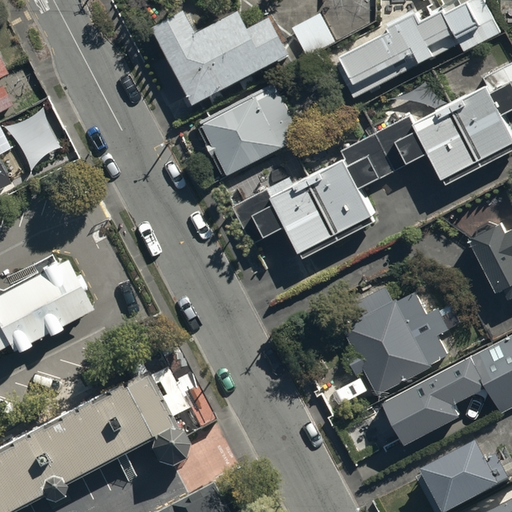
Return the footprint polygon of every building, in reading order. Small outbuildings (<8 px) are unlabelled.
[(463,51),(502,31),(486,0),(459,0),(458,1),(457,0),(453,0),(421,17),(417,7),(388,22),(390,27),(334,56),(354,96),(459,43),(463,51)] [(291,49),(271,12),(249,23),(240,5),(197,28),(186,6),(154,22),(195,100),(291,49)] [(322,12),(293,26),(308,54),(336,39),(322,12)] [(0,109),(13,103),(0,77),(0,74),(9,70),(0,52),(0,109)] [(511,108),(511,61),(485,75),(488,82),(415,120),(410,112),(342,148),(345,154),(294,180),(291,174),(235,203),(254,240),(290,221),(306,252),(378,214),(361,182),(430,146),(448,180),(511,146),(511,125),(505,112),(511,108)] [(301,136),(274,81),(196,120),(223,174),(301,136)] [(0,161),(0,186),(10,181),(0,161)] [(505,285),(511,296),(511,226),(507,230),(501,219),(470,236),(499,288),(505,285)] [(0,347),(12,341),(16,348),(19,346),(22,351),(34,344),(32,340),(51,330),(54,335),(66,329),(64,324),(96,306),(85,286),(88,284),(82,274),(80,275),(70,257),(60,262),(55,253),(10,277),(13,285),(7,288),(0,286),(0,347)] [(427,311),(416,290),(394,301),(386,285),(337,311),(357,349),(347,354),(357,372),(365,368),(378,392),(450,354),(439,333),(450,327),(438,305),(427,311)] [(511,408),(511,330),(385,398),(407,440),(461,411),(454,399),(487,381),(504,413),(511,408)] [(64,497),(66,485),(126,454),(136,476),(159,463),(172,465),(185,459),(189,444),(182,432),(176,429),(146,371),(0,447),(0,511),(17,511),(43,499),(53,503),(64,497)] [(424,474),(418,478),(435,511),(448,511),(511,479),(497,453),(487,459),(477,440),(422,469),(424,474)] [(231,511),(215,481),(155,511),(231,511)] [(511,511),(511,500),(488,511),(511,511)]
